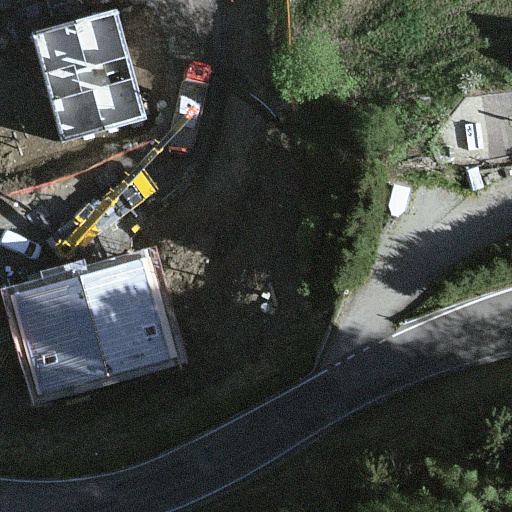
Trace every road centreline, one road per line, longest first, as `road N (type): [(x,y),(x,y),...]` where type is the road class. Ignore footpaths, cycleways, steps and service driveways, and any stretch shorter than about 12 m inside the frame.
road 1 (tertiary): [(0,505),(91,508),(183,481),(381,370),(511,322)]
road 2 (track): [(0,226),(166,160),(197,90),(185,0)]
